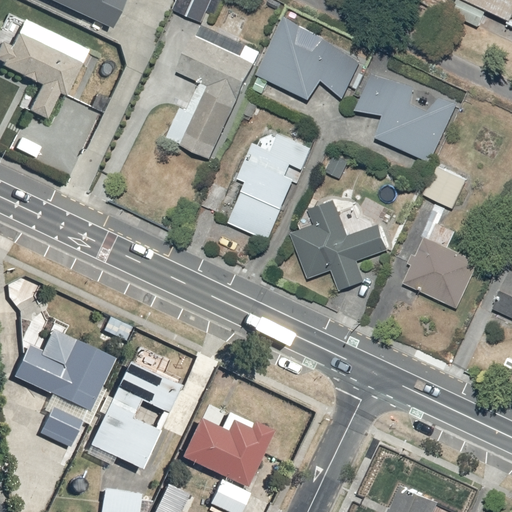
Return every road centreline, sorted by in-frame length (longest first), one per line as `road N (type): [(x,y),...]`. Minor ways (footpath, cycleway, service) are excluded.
road 1 (secondary): [(0,195),(374,372)]
road 2 (residential): [(374,372),(309,511)]
road 3 (secondary): [(374,372),(511,438)]
